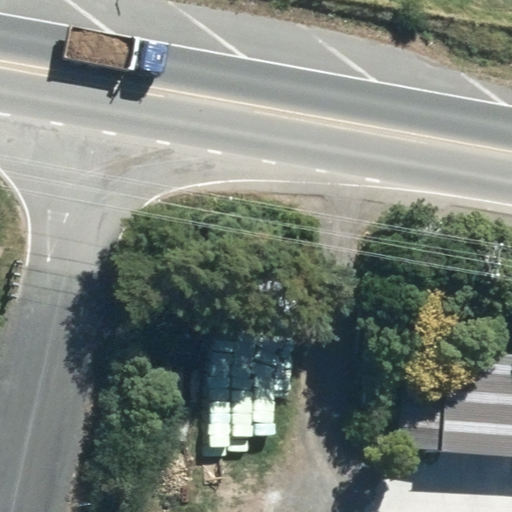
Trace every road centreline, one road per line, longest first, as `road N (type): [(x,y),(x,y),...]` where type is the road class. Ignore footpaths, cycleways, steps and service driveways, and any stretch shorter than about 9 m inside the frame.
road 1 (residential): [(9,511),(104,82)]
road 2 (secondary): [(104,82),(511,157)]
